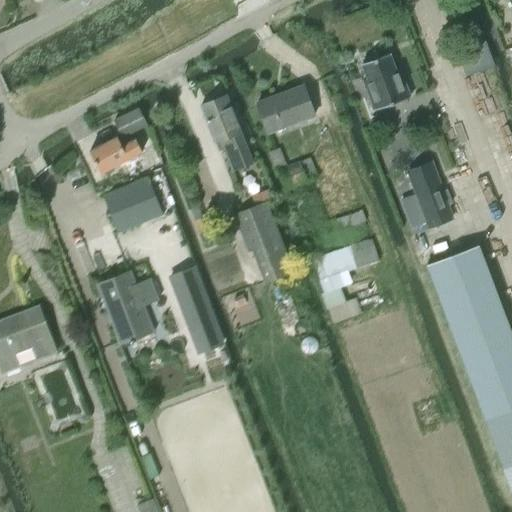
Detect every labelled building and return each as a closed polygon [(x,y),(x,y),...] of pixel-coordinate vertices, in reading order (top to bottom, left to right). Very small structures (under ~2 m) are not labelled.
[(361,60),(362,64),(360,65),(370,92),(366,93),(373,111),(408,98),(402,80),(398,82),(388,55),(373,60),(372,56),(361,60)] [(267,134),(312,117),(301,87),(256,104),(267,134)] [(231,171),(249,164),(225,97),(200,106),(214,144),(220,142),(231,171)] [(121,137),(143,127),(136,112),(114,122),(121,137)] [(115,137),(88,152),(99,174),(101,173),(105,175),(113,171),(113,166),(141,152),(134,140),(120,147),(115,137)] [(279,169),(285,166),(278,147),(267,151),(274,170),(279,169)] [(317,178),(309,157),(285,166),(279,169),(286,189),(317,178)] [(426,230),(453,220),(432,161),(405,171),(413,195),(399,200),(410,229),(424,224),(426,230)] [(117,233),(161,215),(147,178),(102,196),(117,233)] [(265,282),(290,272),(263,204),(232,216),(246,252),(260,247),(265,260),(257,263),(265,282)] [(335,220),(339,231),(365,220),(361,210),(335,220)] [(206,218),(194,223),(197,230),(208,226),(206,218)] [(313,260),(319,281),(378,262),(372,241),(313,260)] [(502,470),(511,465),(511,340),(477,247),(425,266),(482,417),(502,470)] [(152,303),(156,301),(155,297),(149,282),(149,281),(134,287),(129,273),(96,285),(119,345),(151,332),(141,305),(151,301),(152,303)] [(154,280),(149,282),(155,297),(160,295),(154,280)] [(238,309),(246,306),(242,296),(234,299),(238,309)] [(0,367),(2,373),(55,353),(38,308),(0,322),(0,367)] [(158,511),(153,499),(137,505),(139,511),(158,511)]
